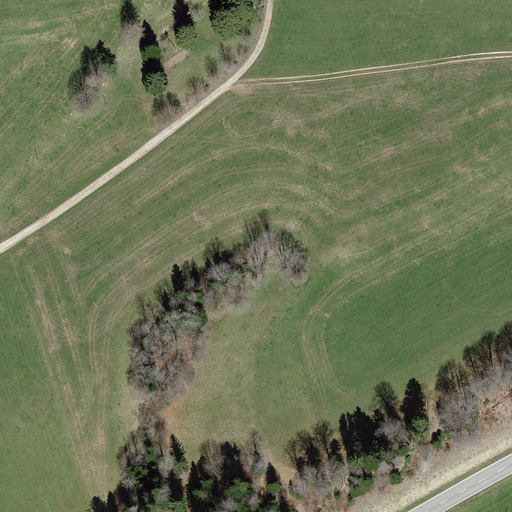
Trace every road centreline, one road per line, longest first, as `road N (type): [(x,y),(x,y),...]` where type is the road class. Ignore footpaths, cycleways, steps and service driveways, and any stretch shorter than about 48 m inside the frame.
road 1 (track): [(270,0),(257,52),(228,85),(0,249)]
road 2 (track): [(511,55),(228,85)]
